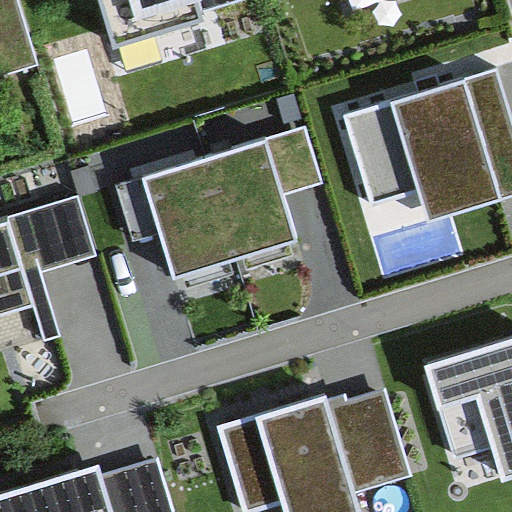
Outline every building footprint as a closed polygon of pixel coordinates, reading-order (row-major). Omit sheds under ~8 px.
[(104,0),(113,29),(211,0),(104,0)] [(463,76),(349,110),(374,194),(425,179),(431,199),(494,180),(463,76)] [(263,134),(204,153),(237,252),(295,233),(263,134)] [(204,153),(146,172),(178,271),(237,252),(204,153)] [(7,208),(0,210),(0,304),(32,295),(7,208)] [(511,330),(430,354),(458,448),(496,437),(504,465),(511,462),(511,330)] [(324,391),(222,421),(247,505),(287,493),(293,511),(333,511),(358,504),(324,391)] [(112,511),(97,459),(0,486),(0,511),(112,511)]
